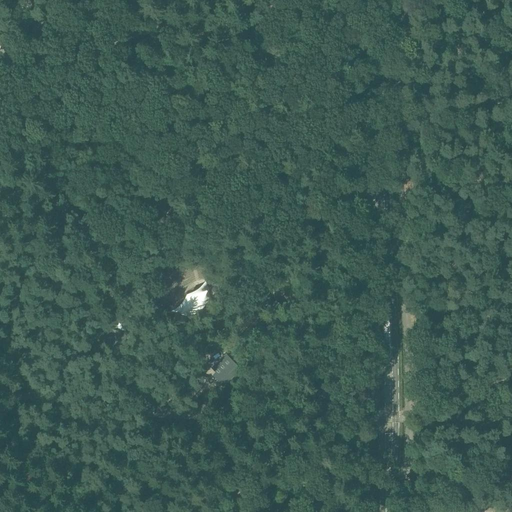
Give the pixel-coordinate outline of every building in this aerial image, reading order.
[(231,189),(218,183),(215,189),(229,194),(231,189)] [(147,196),(149,209),(167,207),(165,194),(147,196)] [(247,305),(257,312),(273,288),(263,282),(247,305)] [(281,306),(276,302),(270,312),(275,316),(281,306)] [(297,333),(290,324),(282,329),(289,338),(297,333)] [(123,360),(127,333),(110,330),(105,357),(123,360)] [(240,354),(236,358),(244,366),(248,362),(240,354)] [(241,370),(232,362),(227,356),(213,369),(217,374),(214,376),(223,387),(241,370)]
